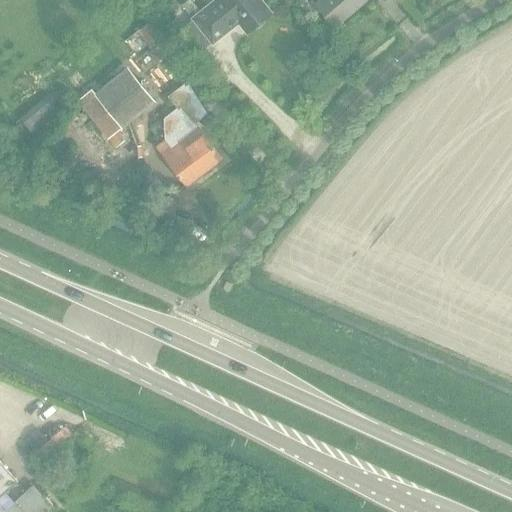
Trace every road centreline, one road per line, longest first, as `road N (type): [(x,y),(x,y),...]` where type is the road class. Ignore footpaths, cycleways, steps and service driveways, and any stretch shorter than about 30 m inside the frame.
road 1 (primary): [(511,493),(0,261)]
road 2 (primary): [(0,308),(432,511)]
road 3 (residential): [(225,265),(382,79),(495,0)]
